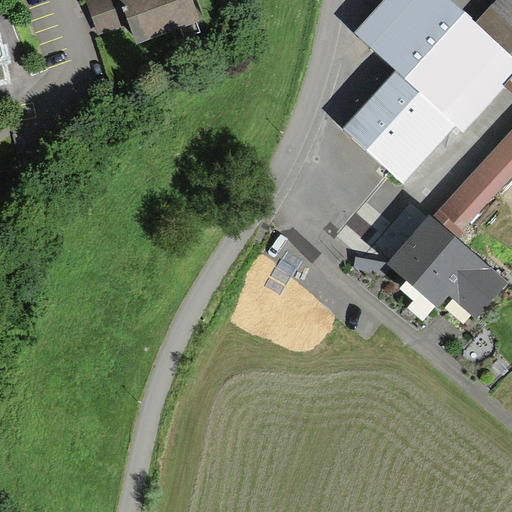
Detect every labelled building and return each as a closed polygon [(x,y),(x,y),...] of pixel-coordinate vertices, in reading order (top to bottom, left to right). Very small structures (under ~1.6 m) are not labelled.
[(200,21),(192,0),(83,0),(97,38),(129,26),(136,45),(200,21)] [(340,128),(401,185),(454,130),(459,135),(503,87),(511,76),(511,59),(472,22),(449,0),(378,0),(349,32),(393,73),(340,128)] [(511,0),(492,0),(472,22),(511,59),(511,76),(503,87),(511,95),(511,0)] [(0,81),(10,79),(0,37),(0,81)] [(511,130),(438,216),(460,235),(511,175),(511,130)] [(473,321),(505,284),(429,217),(386,266),(439,312),(449,300),(473,321)]
